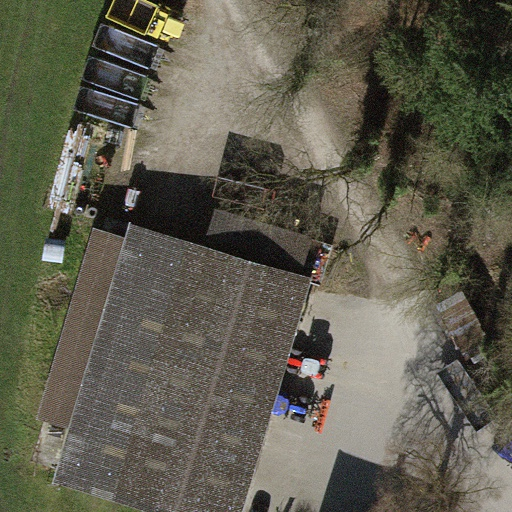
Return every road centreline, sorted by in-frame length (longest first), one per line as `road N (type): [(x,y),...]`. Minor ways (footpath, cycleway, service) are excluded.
road 1 (track): [(511,484),(453,399),(340,173),(228,0)]
road 2 (track): [(453,399),(395,449),(390,483),(401,511)]
